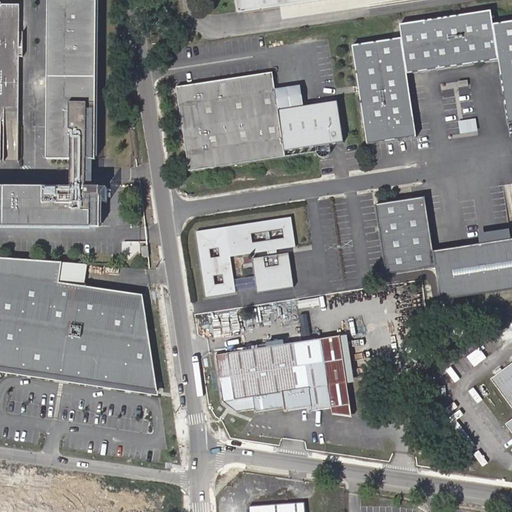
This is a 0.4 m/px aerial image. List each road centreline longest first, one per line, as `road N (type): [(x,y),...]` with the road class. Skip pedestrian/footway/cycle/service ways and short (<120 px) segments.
road 1 (residential): [(198,449),(133,0)]
road 2 (residential): [(511,494),(198,449)]
road 3 (unknown): [(190,0),(230,20),(413,0)]
road 4 (unknown): [(422,481),(427,436),(416,419),(328,416),(316,466)]
road 5 (residential): [(200,481),(0,453)]
road 6 (unknown): [(43,176),(37,0)]
road 7 (unknown): [(511,348),(458,385),(454,397),(473,438),(511,472)]
road 8 (unknown): [(169,239),(0,241)]
